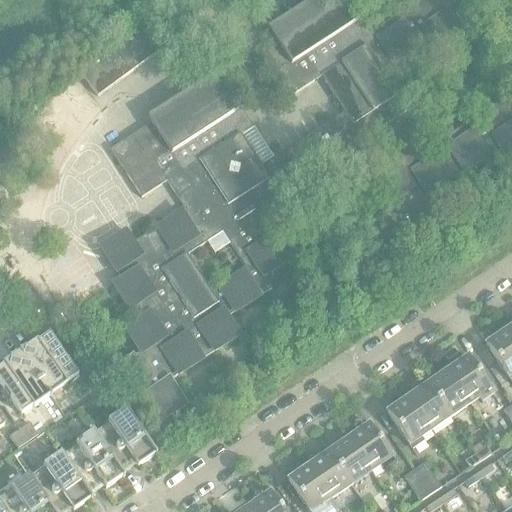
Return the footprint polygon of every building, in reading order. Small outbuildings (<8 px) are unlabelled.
[(234,314),(271,290),(263,278),(287,262),(260,220),(364,153),(379,176),(371,181),(394,218),(370,233),(386,258),(423,235),(431,247),(456,231),(439,206),(435,208),(428,197),(500,151),(508,163),(511,159),(511,105),(507,99),(486,112),(487,113),(439,143),(434,146),(431,148),(423,136),(423,137),(381,73),(382,72),(381,71),(392,63),(393,65),(429,42),(437,54),(474,30),(455,1),(453,2),(451,0),(396,0),(404,11),(369,34),(346,0),(312,0),(267,30),(275,42),(261,51),(291,97),(306,88),(306,87),(321,77),(347,117),(335,125),(333,120),(271,160),(274,164),(263,172),(240,136),(252,128),(217,74),(147,119),(151,125),(110,151),(141,199),(166,183),(177,199),(181,197),(188,208),(133,244),(125,232),(100,248),(116,273),(120,271),(125,278),(113,286),(136,322),(124,330),(140,354),(135,357),(132,354),(115,370),(145,403),(160,426),(188,407),(171,380),(238,337),(225,316),(232,312),(234,314)] [(511,321),(503,328),(505,332),(511,341),(511,321)] [(511,341),(505,332),(485,346),(511,383),(511,382),(511,341)] [(83,384),(66,360),(60,351),(49,334),(37,342),(37,341),(20,353),(50,397),(66,386),(71,393),(83,384)] [(50,397),(20,353),(3,365),(3,366),(0,367),(0,385),(3,390),(4,390),(10,399),(9,399),(21,416),(32,408),(33,409),(50,397)] [(493,395),(468,358),(448,371),(470,406),(479,399),(482,403),(493,395)] [(470,406),(448,371),(445,367),(433,376),(436,379),(427,386),(450,419),(470,406)] [(450,419),(427,386),(418,392),(415,388),(404,396),(406,400),(430,433),(450,419)] [(430,433),(406,400),(386,414),(412,451),(424,443),(421,439),(430,433)] [(511,406),(503,412),(511,425),(511,406)] [(155,456),(127,414),(110,426),(109,424),(92,436),(93,437),(122,479),(123,478),(120,474),(128,468),(129,468),(135,464),(138,468),(155,456)] [(37,436),(28,424),(19,431),(27,443),(37,436)] [(394,463),(369,426),(349,439),(371,473),(380,467),(383,471),(394,463)] [(27,443),(19,431),(9,437),(18,449),(27,443)] [(371,473),(349,439),(346,435),(334,443),(337,447),(328,453),(351,487),(371,473)] [(122,479),(93,437),(78,448),(77,446),(60,458),(61,459),(89,501),(91,500),(88,496),(96,490),(103,486),(105,490),(122,479)] [(490,456),(486,449),(475,456),(480,463),(490,456)] [(505,465),(511,459),(511,451),(501,459),(505,465)] [(351,487),(328,453),(319,460),(316,456),(305,464),(307,468),(332,500),(351,487)] [(480,463),(475,456),(465,463),(469,470),(480,463)] [(73,511),(89,501),(61,459),(45,470),(44,469),(28,480),(29,482),(49,511),(64,511),(70,508),(72,511),(73,511)] [(441,489),(424,465),(414,472),(430,496),(441,489)] [(480,481),(494,472),(490,466),(477,475),(480,481)] [(332,500),(307,468),(288,481),(308,511),(322,511),(325,511),(322,507),(332,500)] [(430,496),(414,472),(403,479),(420,503),(430,496)] [(467,490),(480,481),(477,475),(463,484),(467,490)] [(49,511),(29,482),(13,492),(12,491),(0,498),(0,509),(2,511),(49,511)] [(442,506),(456,497),(452,492),(439,501),(442,506)] [(282,511),(270,494),(250,507),(253,511),(282,511)] [(427,511),(433,511),(442,506),(439,501),(425,510),(427,511)] [(253,511),(250,507),(247,503),(236,511),(253,511)]
